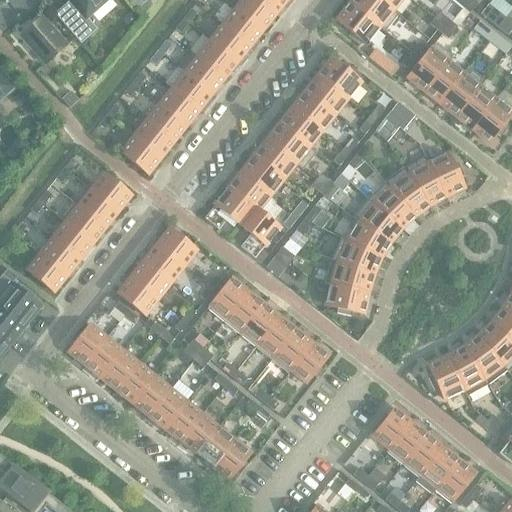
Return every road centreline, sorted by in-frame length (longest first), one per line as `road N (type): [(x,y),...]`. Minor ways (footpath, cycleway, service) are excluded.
road 1 (residential): [(325,0),(161,198),(31,373),(201,511)]
road 2 (residential): [(257,511),(358,383)]
